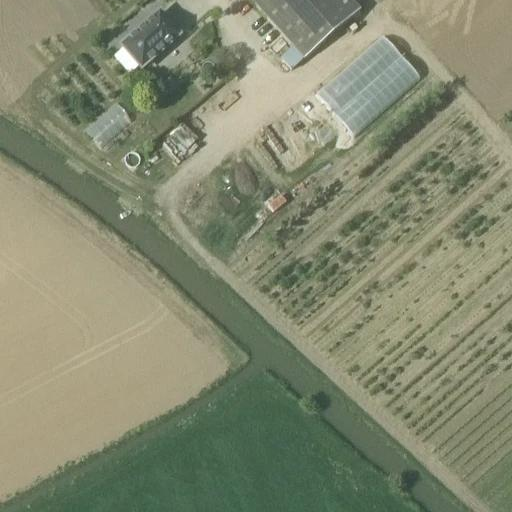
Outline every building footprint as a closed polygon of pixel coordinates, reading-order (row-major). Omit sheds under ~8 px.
[(247,0),(305,65),(360,16),(346,0),(247,0)] [(179,38),(158,14),(119,49),(140,73),(179,38)] [(292,73),(302,64),(292,52),(281,61),(292,73)] [(98,139),(122,122),(116,113),(92,130),(98,139)] [(197,132),(173,124),(166,146),(190,154),(197,132)]
